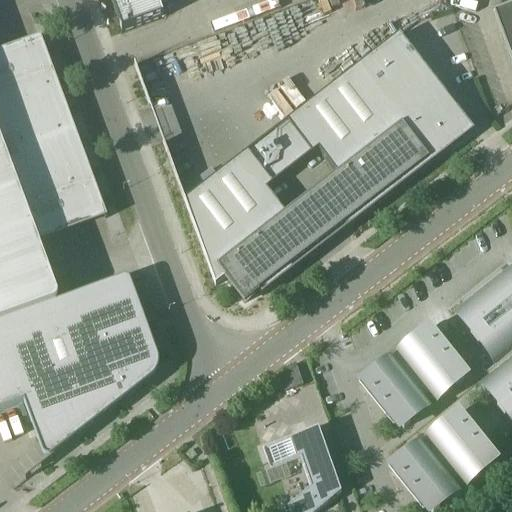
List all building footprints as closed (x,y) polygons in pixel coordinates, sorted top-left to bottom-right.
[(156,0),(109,0),(122,34),(164,19),(156,0)] [(511,62),(511,7),(494,14),(511,62)] [(216,287),(226,280),(245,304),(259,293),(262,297),(314,257),(451,151),(450,150),(472,133),(456,112),(457,111),(400,37),(287,123),(185,203),(216,287)] [(0,326),(56,306),(57,304),(58,303),(58,301),(58,299),(27,210),(69,195),(93,186),(105,220),(107,219),(41,38),(38,39),(51,73),(11,87),(0,91),(0,326)] [(511,285),(500,271),(499,272),(500,273),(463,303),(462,302),(460,303),(480,328),(470,336),(477,345),(488,337),(505,359),(487,374),(506,399),(496,407),(504,416),(511,409),(511,285)] [(152,383),(151,382),(148,378),(153,362),(159,360),(143,316),(107,329),(93,292),(56,306),(0,326),(0,413),(24,404),(43,456),(43,457),(44,458),(45,459),(47,460),(48,460),(49,460),(25,479),(25,480),(84,435),(83,435),(92,428),(94,427),(152,383)] [(403,430),(410,425),(402,414),(449,377),(457,387),(464,382),(456,371),(457,370),(425,331),(363,382),(394,421),(395,420),(403,430)] [(303,388),(297,371),(282,383),(286,394),(303,388)] [(455,416),(392,466),(424,505),(425,505),(430,511),(436,511),(440,509),(432,499),(478,461),(487,472),(494,466),(485,456),(486,455),(455,416)] [(263,450),(271,471),(300,461),(310,491),(284,511),(320,511),(342,496),(319,431),(263,450)]
